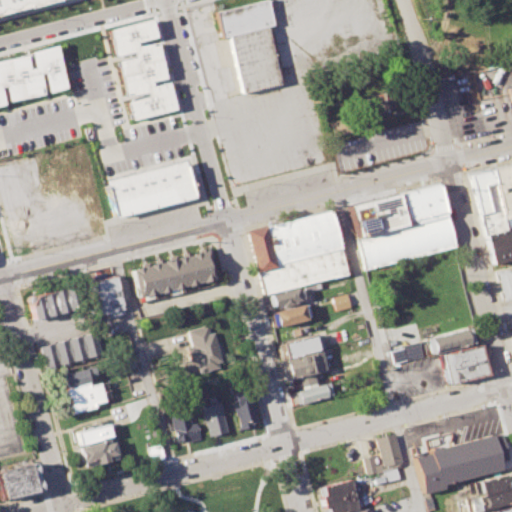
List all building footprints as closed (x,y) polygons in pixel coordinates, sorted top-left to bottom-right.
[(0,0),(69,0),(0,17),(0,0)] [(258,0),(215,11),(221,37),(227,35),(266,26),(273,24),(266,0),(258,0)] [(149,17),(103,29),(127,119),(173,107),(149,17)] [(227,35),(241,92),(280,82),(266,26),(227,35)] [(0,57),(0,102),(63,87),(52,44),(0,57)] [(392,90),(396,106),(364,114),(360,98),(392,90)] [(328,121),(332,135),(351,130),(347,116),(328,121)] [(190,195),(180,158),(103,179),(113,216),(190,195)] [(489,168),(503,218),(511,215),(511,190),(505,164),(489,168)] [(466,174),(489,168),(503,218),(505,228),(482,234),(466,174)] [(395,192),(431,183),(435,185),(443,214),(403,224),(395,192)] [(344,205),(353,237),(403,224),(395,192),(344,205)] [(261,226),(326,209),(344,273),(293,287),(266,294),(261,295),(255,270),(272,266),(261,226)] [(353,237),(361,269),(451,246),(443,214),(403,224),(353,237)] [(242,229),(254,271),(255,270),(272,266),(261,226),(261,224),(242,229)] [(482,234),(490,264),(511,258),(511,254),(505,228),(482,234)] [(130,268),(205,249),(212,279),(137,298),(130,268)] [(492,271),(511,266),(511,296),(499,300),(492,271)] [(113,275),(121,308),(89,316),(81,282),(113,275)] [(25,297),(72,285),(78,307),(30,319),(25,297)] [(266,294),(270,306),(278,304),(279,306),(293,303),(292,300),(297,299),(293,287),(266,294)] [(329,296),(332,310),(347,306),(343,293),(329,296)] [(271,310),(300,303),(303,318),(274,325),(271,310)] [(183,329),(187,345),(182,346),(185,360),(191,359),(195,372),(218,366),(208,331),(205,332),(203,325),(183,329)] [(466,327),(423,339),(427,354),(470,342),(466,327)] [(36,346),(42,368),(98,353),(92,332),(36,346)] [(279,342),(312,334),(316,349),(283,358),(279,342)] [(399,347),(399,345),(417,340),(420,357),(403,360),(399,347)] [(477,344),(440,353),(448,383),(486,374),(477,344)] [(399,347),(387,350),(391,363),(403,360),(399,347)] [(277,360),(283,358),(316,349),(318,349),(323,369),(311,372),(314,385),(300,388),(297,376),(282,379),(277,360)] [(91,365),(60,374),(63,388),(85,382),(94,379),(91,365)] [(63,388),(61,389),(63,397),(65,396),(67,403),(65,404),(67,413),(91,406),(90,403),(101,400),(96,382),(86,385),(85,382),(63,388)] [(300,388),(295,390),(299,405),(325,398),(322,383),(314,385),(300,388)] [(235,429),(228,402),(231,402),(229,393),(245,389),(248,401),(250,400),(255,420),(247,423),(247,426),(235,429)] [(197,406),(205,435),(223,430),(216,402),(197,406)] [(183,409),(165,413),(173,443),(196,438),(192,422),(187,423),(183,409)] [(72,431),(104,423),(107,435),(75,444),(72,431)] [(359,458),(371,454),(374,464),(379,463),(372,437),(391,432),(400,464),(364,475),(359,458)] [(496,433),(410,456),(420,493),(441,488),(440,483),(497,468),(495,461),(503,459),(496,433)] [(75,446),(80,466),(113,457),(108,441),(99,443),(99,440),(75,446)] [(146,449),(149,459),(160,455),(157,445),(146,449)] [(0,499),(32,491),(25,463),(0,469),(0,499)] [(511,485),(511,478),(510,471),(465,483),(469,497),(511,485)] [(347,479),(315,487),(321,511),(347,511),(355,510),(347,479)] [(511,485),(511,503),(480,511),(469,511),(465,498),(469,497),(511,485)] [(511,511),(511,503),(480,511),(511,511)]
